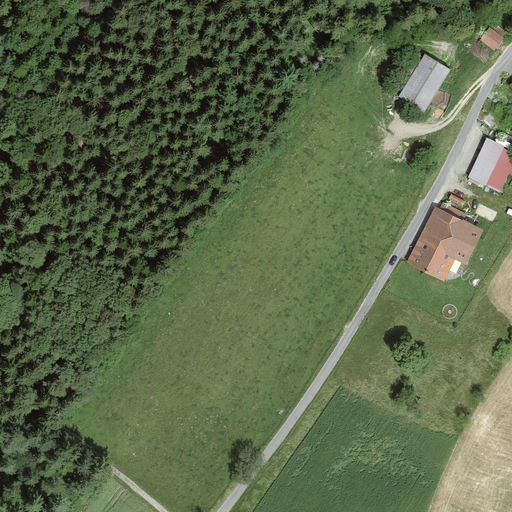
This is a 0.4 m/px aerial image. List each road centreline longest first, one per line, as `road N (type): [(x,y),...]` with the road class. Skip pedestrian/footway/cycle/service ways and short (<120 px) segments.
road 1 (unclassified): [(222,511),(325,372),(511,51)]
road 2 (track): [(0,416),(72,433),(164,511)]
